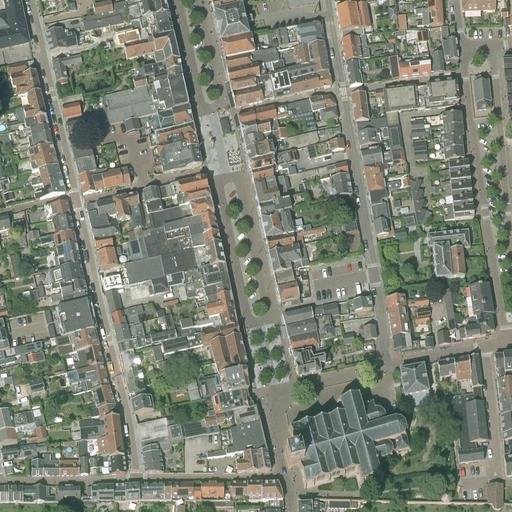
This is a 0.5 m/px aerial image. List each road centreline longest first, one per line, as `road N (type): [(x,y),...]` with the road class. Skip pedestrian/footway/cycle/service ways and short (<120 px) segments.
road 1 (residential): [(75,203),(136,480)]
road 2 (residential): [(463,74),(505,343)]
road 3 (unclassified): [(275,397),(259,326),(244,314),(218,187),(224,171)]
road 4 (residential): [(342,92),(381,311)]
road 5 (residential): [(29,0),(73,197)]
road 6 (residential): [(511,236),(492,45)]
road 7 (residential): [(75,203),(224,171)]
road 8 (residential): [(484,348),(498,483),(511,483)]
road 9 (residential): [(136,480),(283,479)]
road 10 (residential): [(0,483),(136,480)]
road 11 (residential): [(212,112),(342,92)]
road 12 (residential): [(463,74),(342,92)]
road 13 (unclassified): [(212,112),(201,104),(178,0)]
